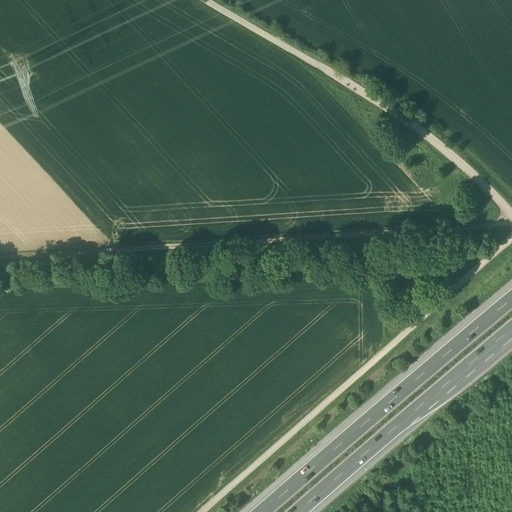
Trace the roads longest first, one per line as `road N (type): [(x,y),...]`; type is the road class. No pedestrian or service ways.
road 1 (track): [(199,511),(511,234)]
road 2 (motorway): [(511,299),(257,511)]
road 3 (motorway): [(292,511),(511,328)]
